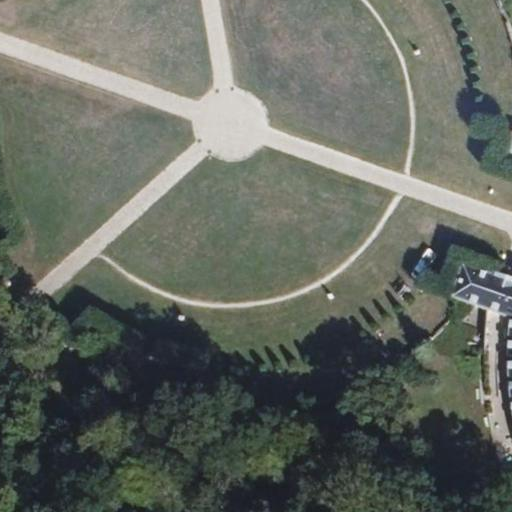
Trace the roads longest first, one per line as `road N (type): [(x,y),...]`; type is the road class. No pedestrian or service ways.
road 1 (track): [(511,223),(0,42)]
road 2 (track): [(207,0),(226,122),(18,310)]
